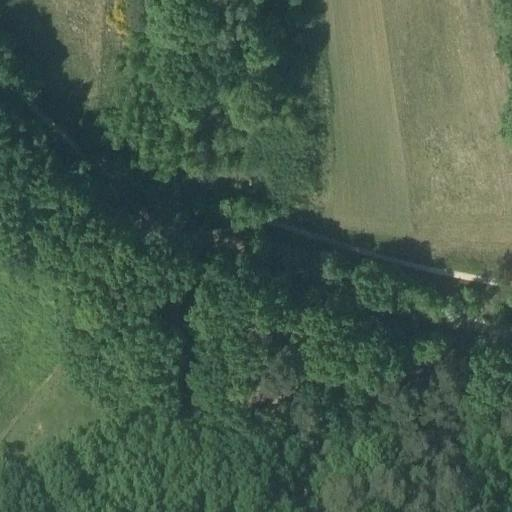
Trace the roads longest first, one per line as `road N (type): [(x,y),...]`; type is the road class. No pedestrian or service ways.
road 1 (track): [(209,249),(349,304),(511,331)]
road 2 (track): [(0,120),(80,205),(147,237),(172,237)]
